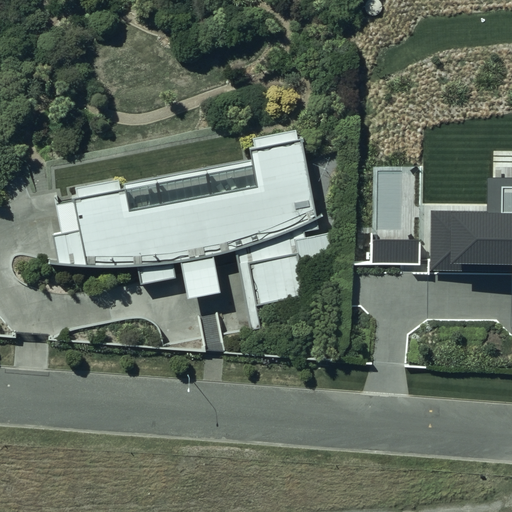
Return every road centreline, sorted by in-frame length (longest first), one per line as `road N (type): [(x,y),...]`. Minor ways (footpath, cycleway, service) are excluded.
road 1 (residential): [(511,432),(0,393)]
road 2 (track): [(511,499),(389,511)]
